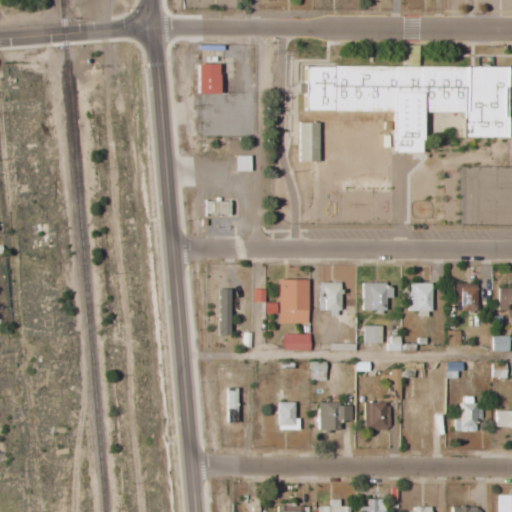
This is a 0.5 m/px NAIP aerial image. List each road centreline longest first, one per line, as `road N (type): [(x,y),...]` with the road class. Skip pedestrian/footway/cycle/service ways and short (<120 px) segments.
road 1 (residential): [(191,511),(147,0)]
road 2 (residential): [(511,29),(150,29),(0,38)]
road 3 (residential): [(511,244),(167,242)]
road 4 (residential): [(511,471),(188,470)]
